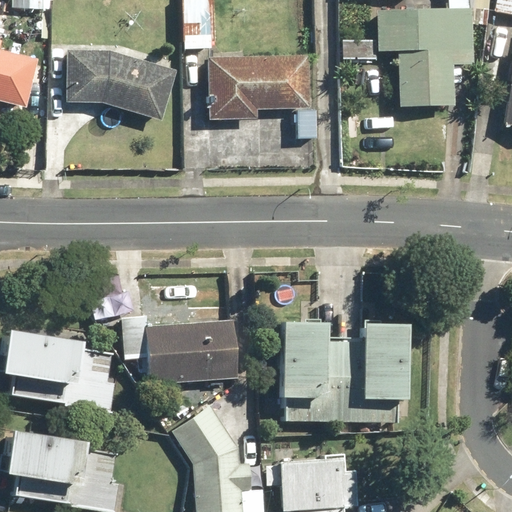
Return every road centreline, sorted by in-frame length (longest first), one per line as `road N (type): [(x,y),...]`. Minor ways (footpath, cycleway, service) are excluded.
road 1 (residential): [(479,227),(0,221)]
road 2 (residential): [(511,473),(487,448),(479,413),(479,227)]
